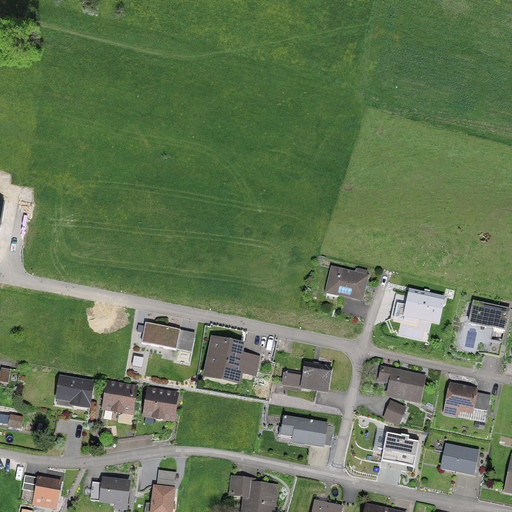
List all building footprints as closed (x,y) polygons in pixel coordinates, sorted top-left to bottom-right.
[(338,296),(360,301),(366,278),(365,278),(366,273),(357,271),(356,276),(332,270),(326,295),(338,298),(338,296)] [(442,300),(410,293),(405,315),(416,317),(415,319),(437,323),(442,300)] [(492,330),(504,332),(508,311),(473,304),(469,321),(493,326),(492,330)] [(253,375),(256,361),(237,356),(239,347),(214,341),(208,371),(228,375),(228,377),(228,379),(228,380),(230,381),(231,382),(233,382),(235,382),(236,381),(237,379),(239,372),(253,375)] [(301,386),(327,390),(330,370),(304,365),(301,386)] [(0,378),(7,380),(8,370),(0,368),(0,378)] [(389,383),(387,394),(419,401),(424,379),(380,370),(378,381),(389,383)] [(282,383),(298,386),(300,375),(284,372),(282,383)] [(90,386),(60,381),(57,399),(72,401),(71,406),(87,409),(90,386)] [(121,412),(130,413),(134,390),(108,386),(105,400),(102,399),(101,408),(104,409),(113,411),(115,413),(118,414),(121,412)] [(486,412),(489,397),(474,394),(475,392),(450,387),(444,415),(455,418),(457,410),(471,413),(471,409),(486,412)] [(162,419),(170,420),(174,397),(148,392),(145,416),(154,417),(156,420),(159,421),(162,419)] [(398,424),(404,410),(397,407),(394,414),(387,411),(384,418),(398,424)] [(20,430),(22,420),(0,415),(0,423),(8,425),(8,427),(20,430)] [(323,447),(330,448),(333,428),(311,424),(311,423),(310,422),(295,420),(283,418),(281,429),(279,429),(278,437),(292,439),(292,442),(323,447)] [(454,470),(454,473),(472,476),(477,453),(445,446),(441,468),(454,470)] [(55,509),(60,483),(24,477),(21,491),(35,493),(32,507),(46,509),(46,507),(55,509)] [(270,511),(273,489),(252,486),(253,482),(232,480),(230,496),(246,498),(243,511),(270,511)] [(125,506),(128,484),(102,481),(102,485),(92,484),(90,501),(125,506)]
